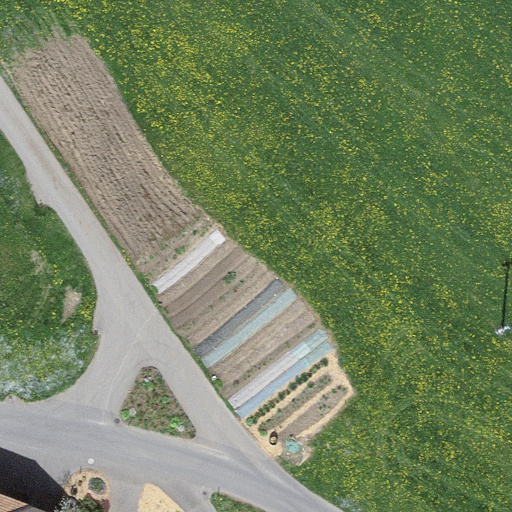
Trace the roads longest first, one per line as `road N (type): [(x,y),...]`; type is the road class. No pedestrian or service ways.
road 1 (track): [(0,109),(237,477)]
road 2 (unclassified): [(313,511),(237,477),(0,422)]
road 3 (track): [(35,432),(83,404),(111,370),(119,294)]
